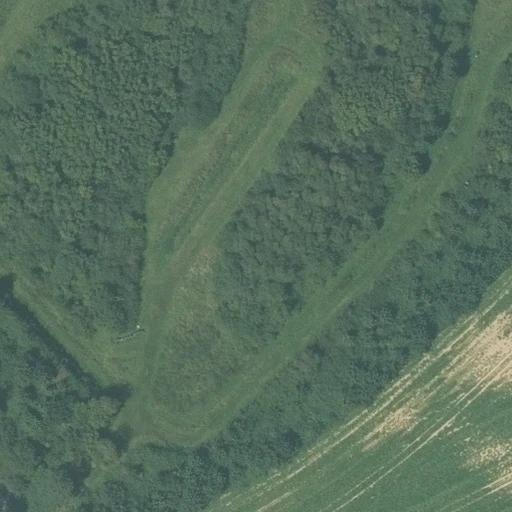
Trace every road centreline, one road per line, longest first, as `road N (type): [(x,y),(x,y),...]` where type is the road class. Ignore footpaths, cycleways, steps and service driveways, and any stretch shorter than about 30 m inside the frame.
road 1 (track): [(59,511),(130,412),(188,209),(263,65),(272,0)]
road 2 (track): [(476,0),(482,28),(448,156),(308,326),(219,381)]
road 3 (track): [(0,281),(54,346),(140,385)]
